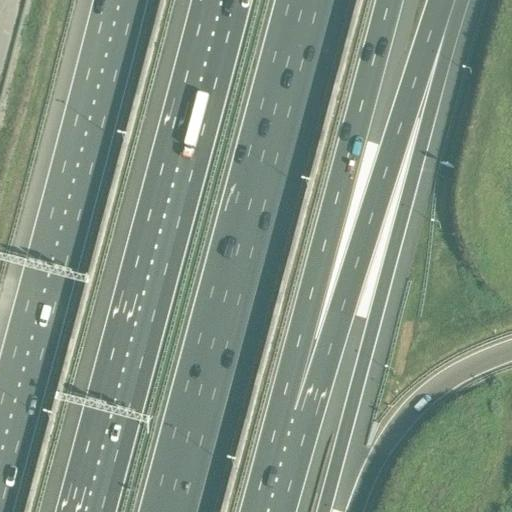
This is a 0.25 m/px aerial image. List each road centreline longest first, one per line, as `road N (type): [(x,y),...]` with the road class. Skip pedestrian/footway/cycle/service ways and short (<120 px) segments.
road 1 (motorway): [(221,0),(84,511)]
road 2 (motorway): [(169,511),(305,0)]
road 3 (motorway): [(322,511),(373,320),(429,39)]
road 4 (motorway): [(119,0),(0,455)]
road 5 (motorway): [(292,412),(388,0)]
road 6 (motorway): [(292,412),(429,39)]
road 7 (motorway): [(354,511),(400,425),(454,378),(511,352)]
